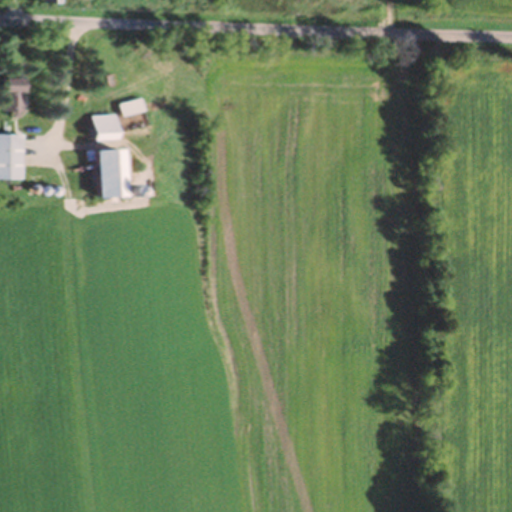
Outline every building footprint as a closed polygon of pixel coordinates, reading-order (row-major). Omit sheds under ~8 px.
[(0,114),(17,115),(17,79),(0,79),(0,114)] [(145,128),(137,100),(114,107),(123,135),(145,128)] [(86,118),(86,142),(110,142),(110,118),(86,118)] [(0,181),(17,181),(17,136),(0,135),(0,181)] [(117,198),(115,150),(87,151),(89,199),(117,198)]
